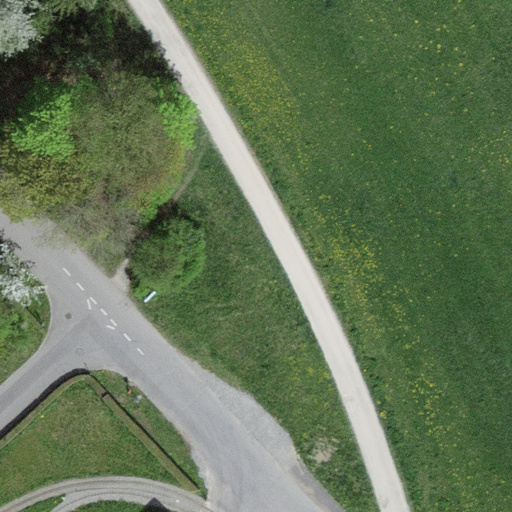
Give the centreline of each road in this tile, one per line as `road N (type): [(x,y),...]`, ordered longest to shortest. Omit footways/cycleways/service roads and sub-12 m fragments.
road 1 (track): [(141,0),(229,134),(323,318),(380,454),(390,511)]
road 2 (unclassified): [(0,205),(287,511)]
road 3 (track): [(0,417),(106,318)]
